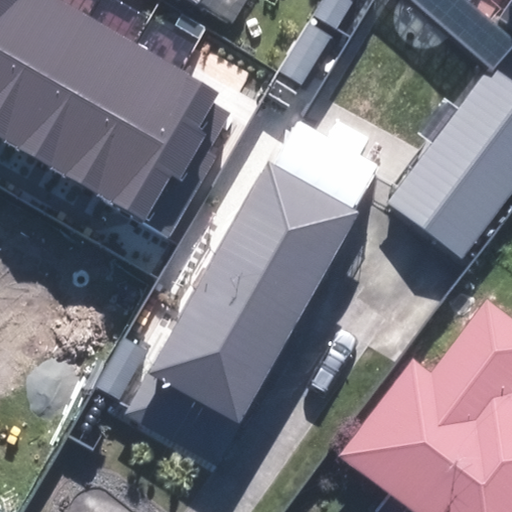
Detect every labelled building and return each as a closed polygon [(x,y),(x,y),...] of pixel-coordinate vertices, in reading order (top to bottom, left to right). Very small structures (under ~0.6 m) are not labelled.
[(92,17),(61,0),(39,0),(0,69),(0,137),(17,148),(92,17)] [(0,0),(0,69),(39,0),(0,0)] [(172,0),(221,33),(242,0),(172,0)] [(138,43),(92,17),(17,148),(62,174),(138,43)] [(353,104),(401,140),(463,55),(414,20),(353,104)] [(181,68),(138,43),(62,174),(106,199),(181,68)] [(460,257),(511,188),(511,82),(490,66),(387,202),(460,257)] [(221,90),(181,68),(106,199),(168,235),(212,155),(206,152),(229,112),(214,103),(221,90)] [(241,431),(365,211),(266,156),(120,415),(211,466),(233,427),(241,431)] [(410,378),(399,369),(323,463),(383,511),(511,511),(511,341),(468,306),(410,378)]
